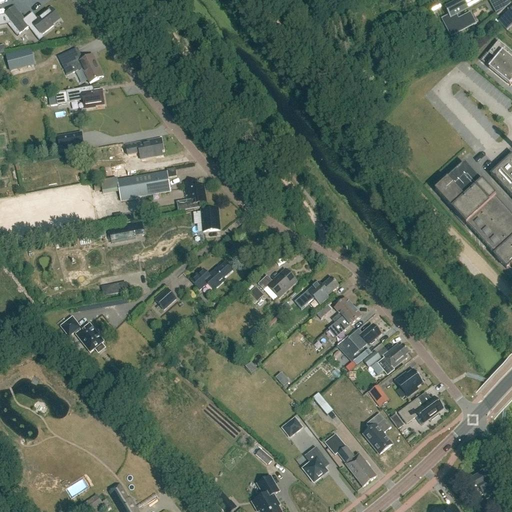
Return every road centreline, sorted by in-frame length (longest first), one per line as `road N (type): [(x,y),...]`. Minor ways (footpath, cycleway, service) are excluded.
road 1 (residential): [(326,251),(223,189),(74,0)]
road 2 (track): [(143,0),(315,216)]
road 3 (track): [(258,0),(409,187)]
road 4 (residential): [(473,417),(353,268),(326,251)]
road 5 (unclassified): [(511,296),(409,187)]
road 6 (tertiary): [(372,511),(473,417)]
